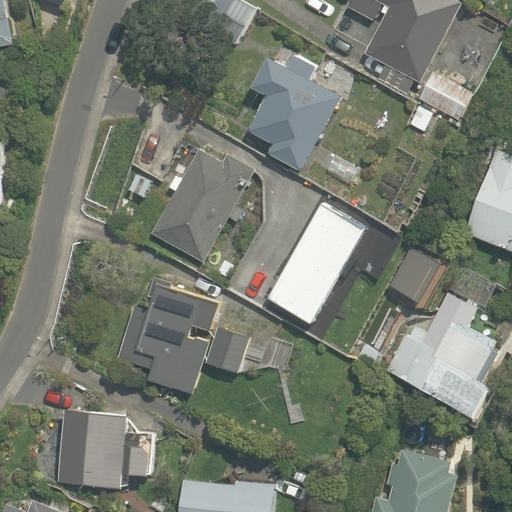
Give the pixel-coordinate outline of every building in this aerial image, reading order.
[(0,0),(0,41),(13,37),(4,0),(0,0)] [(40,0),(40,3),(71,11),(73,0),(40,0)] [(260,5),(251,0),(200,0),(189,21),(235,48),(260,5)] [(462,0),(461,0),(370,0),(385,7),(362,53),(420,82),(462,0)] [(298,168),(341,96),(308,79),(314,69),(290,54),(283,66),(266,56),(249,84),(264,93),(245,126),(270,141),(265,149),(298,168)] [(434,68),(418,98),(458,120),(475,90),(434,68)] [(511,250),(511,153),(497,147),(462,229),(511,250)] [(197,158),(184,150),(172,170),(185,177),(151,233),(200,263),(251,179),(202,149),(197,158)] [(359,171),(331,155),(324,168),(351,184),(359,171)] [(309,321),(365,227),(315,197),(259,292),(309,321)] [(193,397),(205,362),(243,375),(255,339),(216,326),(224,304),(152,280),(130,349),(151,356),(143,381),(193,397)] [(417,314),(387,367),(476,415),(493,384),(480,376),(500,341),(471,325),(478,311),(444,292),(428,321),(417,314)] [(126,444),(127,409),(63,406),(59,483),(122,486),(122,471),(150,473),(152,445),(126,444)] [(368,511),(446,511),(460,460),(398,445),(384,499),(372,496),(368,511)] [(268,511),(271,482),(181,475),(178,511),(268,511)] [(63,511),(18,491),(7,511),(63,511)]
